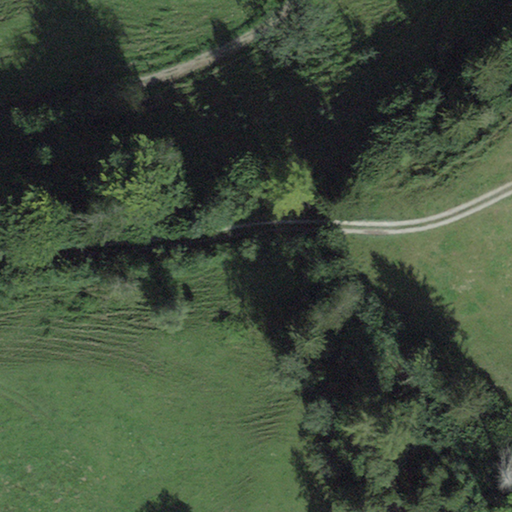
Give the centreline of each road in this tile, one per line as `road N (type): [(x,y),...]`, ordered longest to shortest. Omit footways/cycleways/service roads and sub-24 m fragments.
road 1 (track): [(0,260),(159,238),(410,220),(511,186)]
road 2 (track): [(0,386),(47,414),(80,459),(95,511)]
